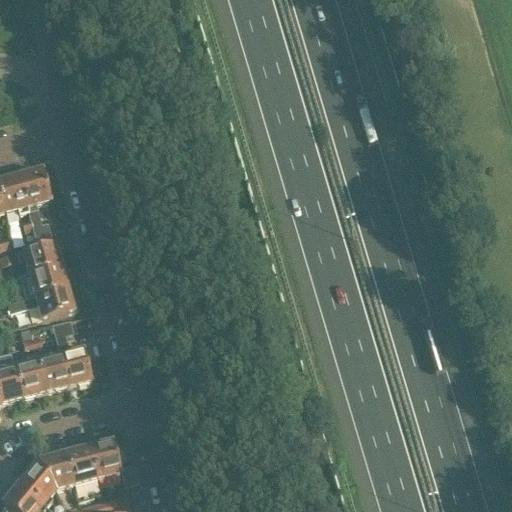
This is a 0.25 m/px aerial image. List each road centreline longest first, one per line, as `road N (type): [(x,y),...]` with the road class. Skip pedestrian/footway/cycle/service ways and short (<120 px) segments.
road 1 (motorway): [(244,0),(397,511)]
road 2 (motorway): [(471,511),(319,0)]
road 3 (residential): [(143,406),(67,128)]
road 4 (residential): [(143,406),(30,433),(0,460)]
